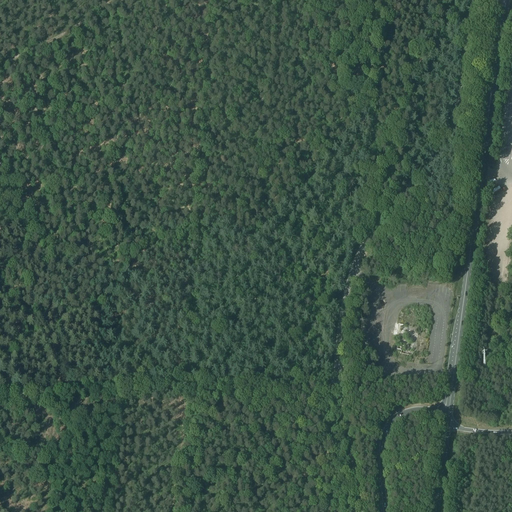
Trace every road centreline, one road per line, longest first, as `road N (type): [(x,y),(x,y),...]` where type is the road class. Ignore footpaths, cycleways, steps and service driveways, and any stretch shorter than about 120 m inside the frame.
road 1 (track): [(113,0),(6,61),(68,185),(1,274),(15,327),(17,393)]
road 2 (primary): [(448,413),(503,0)]
road 3 (tertiary): [(336,378),(355,261),(451,131),(476,0)]
road 4 (unclassified): [(113,387),(336,378)]
road 5 (motorway): [(448,413),(416,410),(389,425),(381,446),(384,511)]
road 6 (tertiary): [(359,511),(336,378)]
road 7 (track): [(172,511),(190,384)]
road 8 (track): [(43,511),(53,389)]
